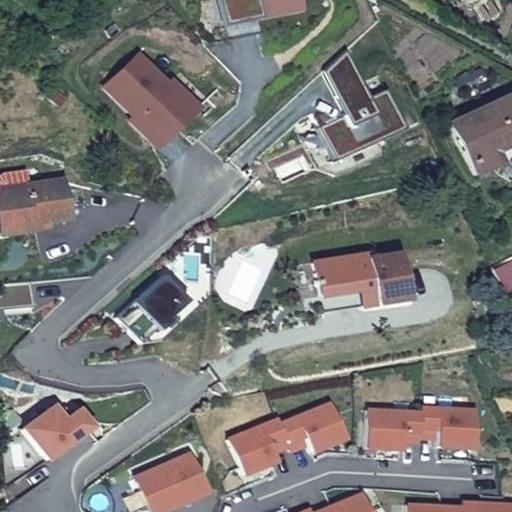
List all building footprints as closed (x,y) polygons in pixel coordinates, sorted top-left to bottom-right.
[(216,0),(227,41),(259,34),(255,16),(274,12),(282,0),(216,0)] [(282,0),(274,12),(297,7),(295,0),(282,0)] [(166,85),(138,55),(102,88),(130,118),(126,122),(151,149),(206,100),(180,72),(166,85)] [(340,117),(316,128),(331,162),(403,130),(386,90),(365,99),(357,81),(330,94),(340,117)] [(511,95),(447,126),(472,177),(493,167),(487,155),(511,144),(511,95)] [(0,175),(0,219),(13,218),(16,235),(37,231),(36,224),(67,220),(61,180),(26,186),(23,170),(0,175)] [(13,218),(0,219),(0,237),(16,235),(13,218)] [(406,302),(403,287),(398,256),(366,260),(365,255),(312,264),(317,299),(368,291),(371,308),(406,302)] [(491,269),(501,292),(511,287),(511,272),(509,260),(491,269)] [(159,277),(111,319),(123,333),(127,329),(138,341),(182,303),(159,277)] [(368,291),(317,299),(319,315),(371,308),(368,291)] [(277,421),(226,442),(241,477),(275,463),(272,455),(288,449),(290,453),(307,447),(310,455),(344,441),(330,405),(279,426),(277,421)] [(24,437),(26,473),(88,429),(75,412),(68,416),(61,422),(56,416),(51,408),(19,430),(24,437)] [(64,410),(56,416),(61,422),(68,416),(64,410)] [(476,412),(421,410),(421,415),(366,412),(364,450),(401,452),(402,442),(419,444),(419,439),(437,440),(436,449),(474,451),(476,412)] [(165,511),(205,495),(186,456),(131,479),(146,511),(165,511)] [(307,511),(366,511),(360,496),(320,511),(307,511)]
